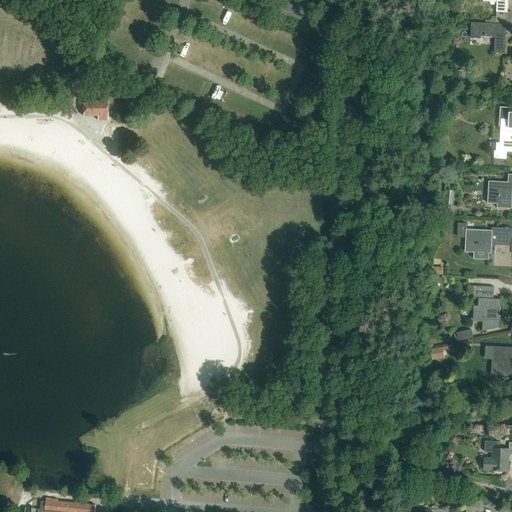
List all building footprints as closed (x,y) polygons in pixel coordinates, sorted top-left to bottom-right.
[(497,0),(496,11),(497,11),(497,17),(511,18),(511,12),(508,12),(508,0),(497,0)] [(511,18),(497,17),(496,23),(472,22),(471,38),(480,39),(480,34),(484,35),(487,35),(496,35),(495,53),(505,53),(507,24),(511,24),(511,18)] [(98,120),(108,120),(108,101),(83,102),(83,115),(98,115),(98,120)] [(449,107),(454,120),(462,117),(457,103),(449,107)] [(511,107),(500,107),(499,127),(501,127),(500,150),(496,150),(496,158),(507,159),(508,151),(511,151),(511,107)] [(498,204),(497,208),(511,208),(511,174),(509,174),(509,181),(489,180),(488,203),(498,204)] [(467,229),(466,238),(468,238),(467,252),(476,252),(475,259),(489,259),(489,253),(491,253),(492,245),(492,241),(503,242),(503,243),(504,243),(505,233),(511,233),(511,228),(492,227),(492,230),(467,229)] [(500,327),(501,299),(494,299),(495,287),(475,286),(474,298),(480,298),(479,311),(475,311),(475,320),(484,320),(483,331),(500,327)] [(459,341),(474,337),(472,329),(457,332),(459,341)] [(511,347),(496,347),(495,360),(492,360),(492,373),(511,374),(511,347)] [(511,454),(511,442),(510,442),(510,449),(499,448),(499,441),(486,441),(485,452),(493,452),(493,459),(485,458),(484,470),(508,471),(509,454),(511,454)] [(46,510),(26,508),(25,511),(96,511),(97,505),(47,500),(46,510)]
